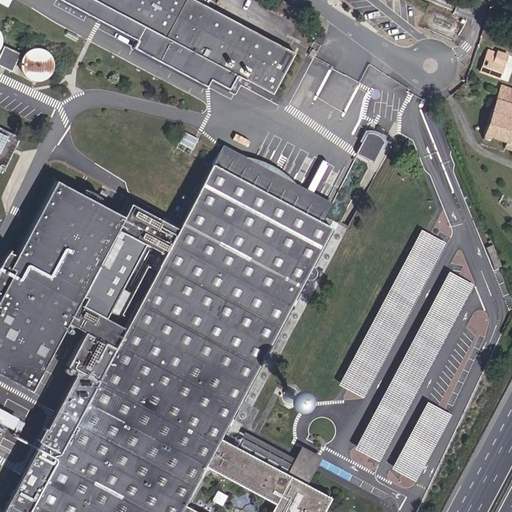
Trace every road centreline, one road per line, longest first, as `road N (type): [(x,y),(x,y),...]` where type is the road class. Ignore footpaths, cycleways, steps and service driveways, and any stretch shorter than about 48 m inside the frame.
road 1 (unknown): [(246,119),(46,0)]
road 2 (residential): [(487,0),(461,53),(431,68),(396,58),(318,0)]
road 3 (unknown): [(396,58),(345,124),(246,119)]
